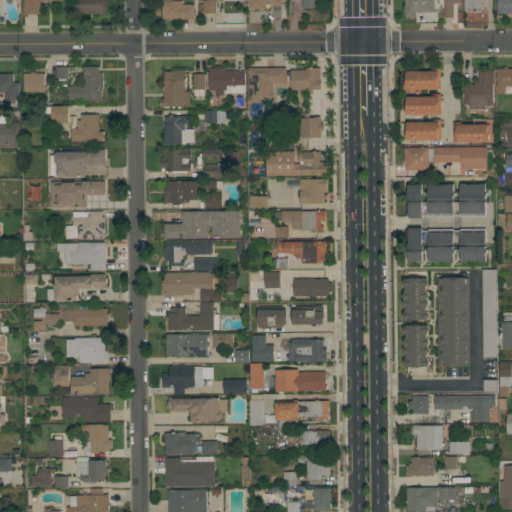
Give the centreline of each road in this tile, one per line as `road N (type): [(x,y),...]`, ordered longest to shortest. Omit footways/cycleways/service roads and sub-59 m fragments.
road 1 (tertiary): [(0,47),(511,41)]
road 2 (residential): [(138,511),(132,0)]
road 3 (primary): [(351,43),(356,511)]
road 4 (primary): [(376,511),(371,114)]
